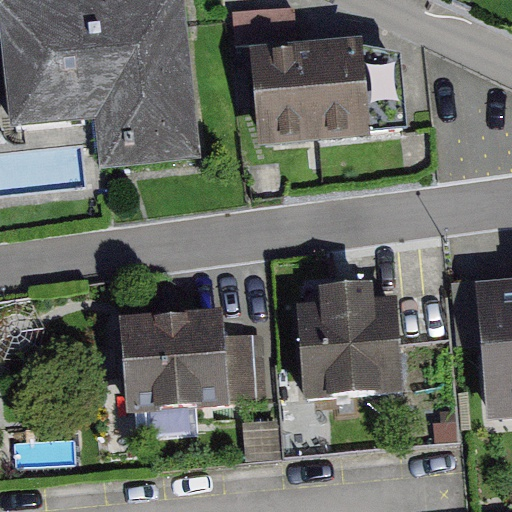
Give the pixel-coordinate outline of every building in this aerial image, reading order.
[(191,0),(48,0),(7,4),(19,136),(102,129),(106,176),(206,167),(191,0)] [(375,48),(270,57),(277,151),(383,142),(375,48)] [(511,291),(491,293),(500,427),(511,425),(511,291)] [(414,304),(320,307),(323,401),(418,398),(414,304)] [(238,326),(133,334),(140,425),(245,416),(238,326)]
